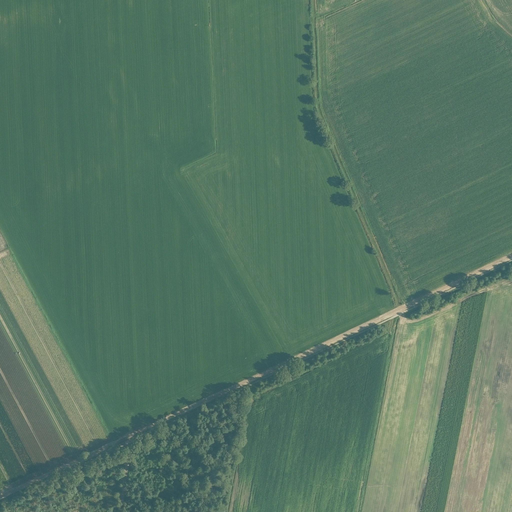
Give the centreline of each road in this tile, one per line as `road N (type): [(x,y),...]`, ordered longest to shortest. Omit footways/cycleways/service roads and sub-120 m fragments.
road 1 (track): [(402,309),(317,105),(313,0)]
road 2 (track): [(132,434),(402,309)]
road 3 (track): [(0,498),(132,434)]
road 4 (track): [(402,309),(511,256)]
